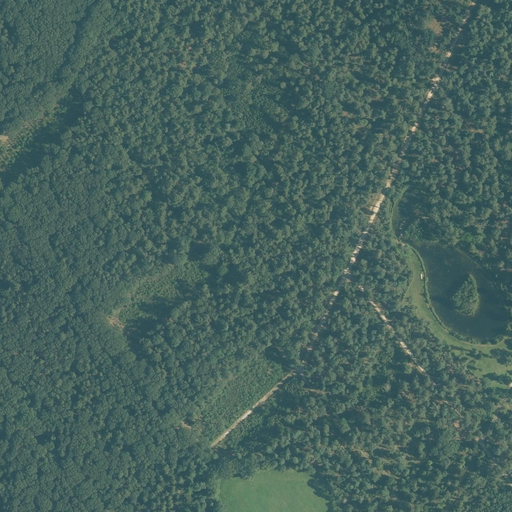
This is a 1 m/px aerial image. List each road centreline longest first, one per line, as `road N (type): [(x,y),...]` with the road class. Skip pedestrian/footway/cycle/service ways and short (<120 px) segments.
road 1 (track): [(475,0),(301,372),(217,268),(343,0)]
road 2 (track): [(511,484),(133,0)]
road 3 (track): [(409,511),(301,372),(139,511)]
road 4 (track): [(0,193),(214,466)]
road 5 (track): [(217,268),(141,171),(221,0)]
road 6 (track): [(511,186),(364,0)]
road 7 (track): [(251,0),(391,176)]
road 8 (track): [(141,171),(69,80),(0,142)]
road 9 (track): [(106,0),(69,80),(6,0)]
road 10 (tertiary): [(97,511),(0,385)]
road 11 (track): [(511,378),(445,511)]
